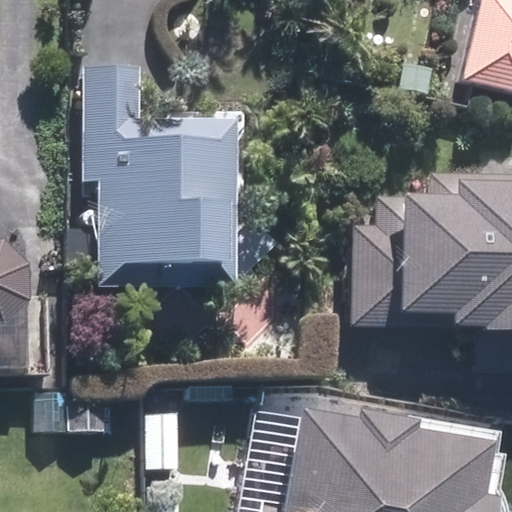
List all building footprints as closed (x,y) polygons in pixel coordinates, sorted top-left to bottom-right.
[(511,6),(486,0),(469,0),(447,88),(510,104),(511,96),(511,6)] [(82,187),(79,295),(213,299),(217,135),(121,132),(123,77),(72,75),(70,187),(82,187)] [(335,233),(333,332),(417,333),(417,344),(447,345),(447,347),(456,348),(455,380),(511,380),(511,188),(410,187),(410,208),(355,207),(354,234),(335,233)] [(0,314),(10,305),(9,275),(0,264),(0,314)] [(168,412),(130,411),(129,477),(167,477),(168,412)] [(271,426),(254,511),(450,511),(461,462),(271,426)]
